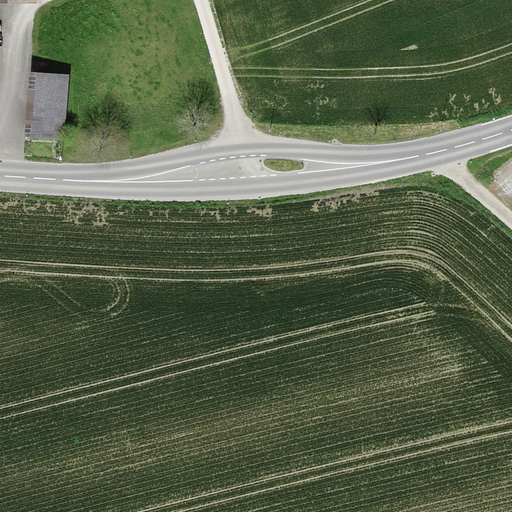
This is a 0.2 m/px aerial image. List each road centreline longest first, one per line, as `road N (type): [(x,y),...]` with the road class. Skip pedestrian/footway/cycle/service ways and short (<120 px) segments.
road 1 (secondary): [(511,129),(431,153),(251,177),(0,177)]
road 2 (track): [(198,0),(251,177)]
